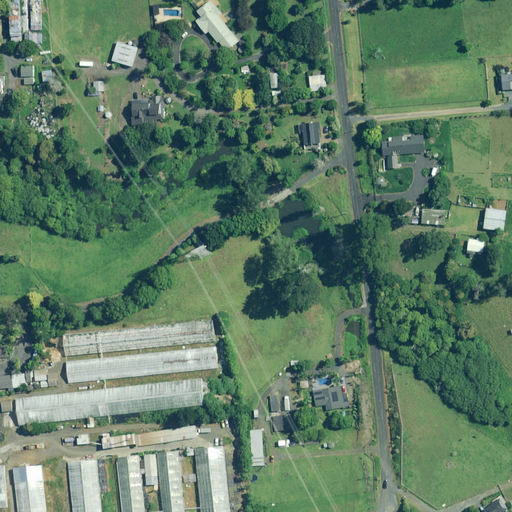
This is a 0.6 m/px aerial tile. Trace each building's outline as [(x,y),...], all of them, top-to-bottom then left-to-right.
[(94,40),(90,0),(60,0),(66,53),(101,49),(100,42),(129,39),(124,0),(95,0),(100,40),(94,40)] [(195,21),(206,34),(209,32),(218,43),(219,42),(226,50),(238,40),(218,16),(222,13),(211,0),(210,0),(197,11),(201,16),(195,21)] [(133,39),(133,41),(129,40),(128,45),(118,42),(112,61),(133,67),(140,41),(133,39)] [(33,66),(21,66),(21,77),(24,77),(24,85),(33,85),(33,66)] [(511,73),(506,73),(506,68),(500,68),(500,75),(502,75),(502,89),(511,89),(511,73)] [(280,73),(270,74),(271,88),(281,87),(280,73)] [(326,75),(310,76),(311,91),(327,90),(326,75)] [(161,119),(161,96),(152,96),(152,99),(150,99),(150,102),(140,102),(140,99),(132,99),(132,126),(158,126),(158,119),(161,119)] [(320,121),(299,123),(300,132),(303,132),(304,145),(322,143),(320,121)] [(389,140),(382,141),(383,156),(388,156),(388,169),(399,168),(398,154),(425,153),(424,134),(411,134),(411,140),(404,140),(403,136),(389,137),(389,140)] [(485,229),(508,231),(509,225),(506,225),(507,210),(487,208),(485,229)] [(445,210),(423,209),(422,224),(445,225),(445,210)] [(477,240),(469,239),(467,253),(470,254),(469,258),(473,259),(474,255),(475,255),(476,252),(483,253),(485,241),(481,240),(482,238),(477,238),(477,240)] [(214,312),(62,327),(65,351),(216,336),(214,312)] [(216,340),(66,357),(69,379),(218,363),(216,340)] [(226,340),(220,341),(223,366),(229,365),(226,340)] [(60,387),(59,373),(46,374),(46,369),(34,370),(34,371),(35,381),(41,381),(41,388),(60,387)] [(25,382),(35,381),(34,371),(25,372),(25,382)] [(19,374),(0,376),(0,389),(20,387),(19,374)] [(203,374),(15,394),(17,421),(206,401),(203,374)] [(309,388),(309,380),(299,380),(299,388),(309,388)] [(326,411),(349,407),(347,391),(341,392),(340,385),(313,390),(316,406),(325,405),(326,411)] [(272,389),(269,393),(271,411),(280,411),(278,395),(275,395),(275,389),(272,389)] [(11,400),(1,402),(2,411),(13,410),(11,400)] [(293,414),(272,416),(274,432),(302,429),(301,420),(294,421),(293,414)] [(110,433),(103,434),(104,438),(103,438),(104,448),(136,444),(136,447),(197,439),(195,426),(110,437),(110,433)] [(262,428),(250,429),(252,466),(264,465),(262,428)] [(227,511),(221,441),(192,444),(198,511),(227,511)] [(181,511),(175,447),(154,450),(159,511),(181,511)] [(114,451),(119,511),(142,511),(136,449),(114,451)] [(98,511),(94,456),(67,459),(71,511),(98,511)] [(13,468),(16,511),(45,511),(41,466),(13,468)] [(504,511),(509,509),(501,498),(484,509),(485,511),(482,511),(504,511)]
